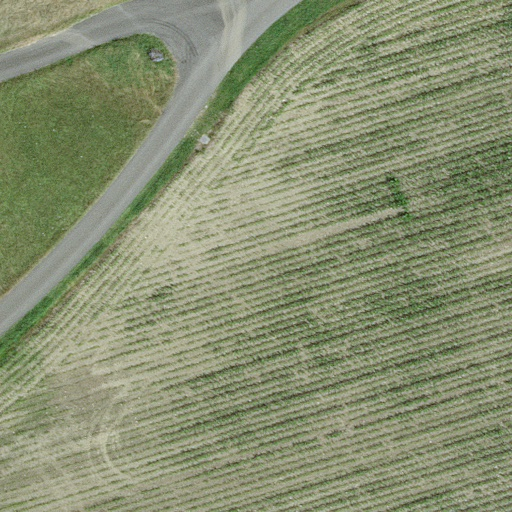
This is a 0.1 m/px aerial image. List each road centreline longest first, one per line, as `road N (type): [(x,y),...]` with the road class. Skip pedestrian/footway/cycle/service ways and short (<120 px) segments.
road 1 (residential): [(0,307),(49,266),(253,5)]
road 2 (unclassified): [(0,80),(253,5)]
